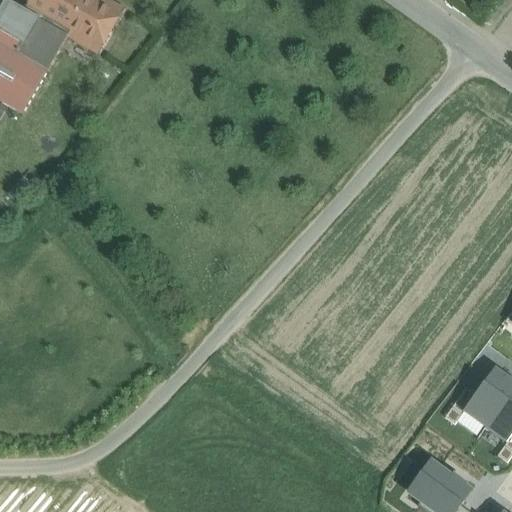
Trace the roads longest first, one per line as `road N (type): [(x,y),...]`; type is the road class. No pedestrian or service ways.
road 1 (track): [(0,467),(87,463),(475,53)]
road 2 (residential): [(511,79),(399,0)]
